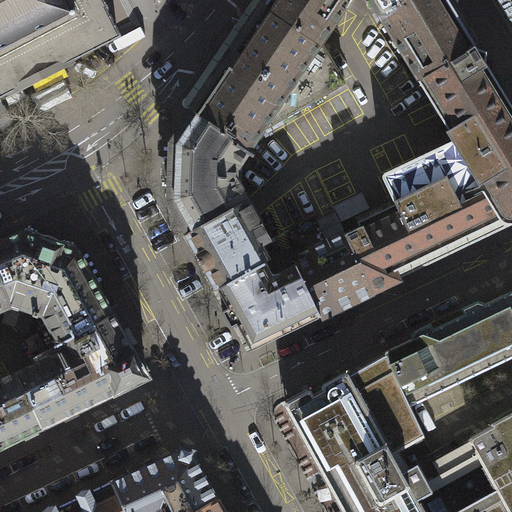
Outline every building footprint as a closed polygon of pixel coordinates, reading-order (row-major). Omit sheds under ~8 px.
[(0,0),(0,96),(8,92),(10,95),(75,62),(73,59),(119,36),(106,9),(107,9),(102,0),(0,0)] [(269,0),(266,6),(322,44),(349,0),(269,0)] [(476,45),(448,0),(375,0),(375,1),(376,13),(418,81),(476,45)] [(267,127),(342,83),(322,44),(266,6),(192,110),(250,149),(267,127)] [(511,103),(476,45),(418,81),(448,130),(445,131),(451,142),(504,226),(511,222),(511,103)] [(250,149),(192,110),(170,141),(167,199),(187,233),(249,200),(237,181),(237,167),(250,149)] [(372,289),(504,226),(451,142),(382,175),(395,201),(357,220),(360,226),(345,234),(372,289)] [(258,246),(270,240),(249,200),(187,233),(216,288),(266,261),(258,246)] [(372,289),(345,234),(335,211),(317,219),(328,242),(309,250),(313,258),(295,267),(318,315),(372,289)] [(17,231),(0,237),(0,295),(4,304),(37,313),(53,343),(59,339),(106,314),(72,251),(17,231)] [(216,288),(248,350),(318,315),(295,267),(287,249),(266,261),(216,288)] [(511,290),(384,351),(410,405),(511,356),(511,290)] [(20,367),(5,374),(32,429),(49,421),(142,376),(106,314),(59,339),(65,350),(53,356),(51,352),(20,367)] [(410,405),(384,351),(286,402),(344,511),(427,511),(394,450),(425,434),(410,405)] [(0,445),(32,429),(5,374),(0,376),(0,445)] [(437,456),(425,434),(394,450),(427,511),(511,511),(511,408),(491,420),(494,425),(437,456)] [(189,511),(215,498),(191,452),(179,450),(111,482),(124,511),(189,511)] [(124,511),(111,482),(46,511),(124,511)] [(222,511),(215,498),(189,511),(222,511)]
